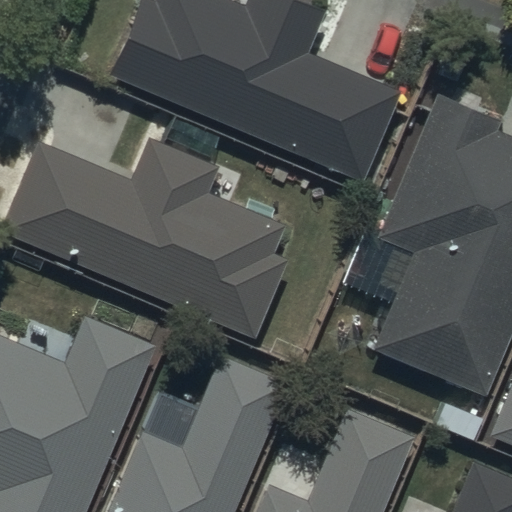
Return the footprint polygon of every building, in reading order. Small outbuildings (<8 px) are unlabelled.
[(132,0),(106,61),(360,170),(399,80),(304,39),(320,0),(132,0)] [(499,106),(433,79),(373,226),(407,240),(367,337),(479,384),(511,302),(511,123),(494,117),(499,106)] [(32,126),(0,203),(0,219),(251,324),(284,245),(272,240),(283,212),(205,179),(217,153),(146,123),(128,166),(32,126)] [(0,511),(74,511),(147,333),(78,303),(59,349),(0,324),(0,511)] [(222,511),(281,369),(216,342),(177,437),(132,418),(93,511),(222,511)] [(511,358),(486,421),(511,431),(511,358)] [(371,511),(408,423),(343,395),(303,487),(264,470),(245,511),(371,511)] [(511,511),(511,465),(467,447),(440,511),(511,511)]
